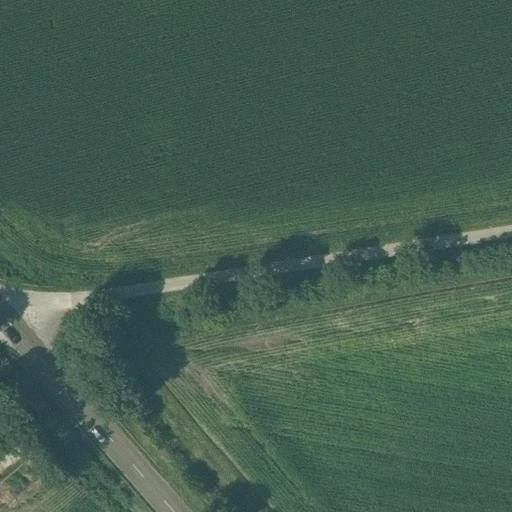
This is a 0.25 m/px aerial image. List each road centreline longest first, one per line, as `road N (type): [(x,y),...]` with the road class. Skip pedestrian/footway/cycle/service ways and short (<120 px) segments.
road 1 (unclassified): [(2,314),(511,225)]
road 2 (tertiary): [(2,314),(174,511)]
